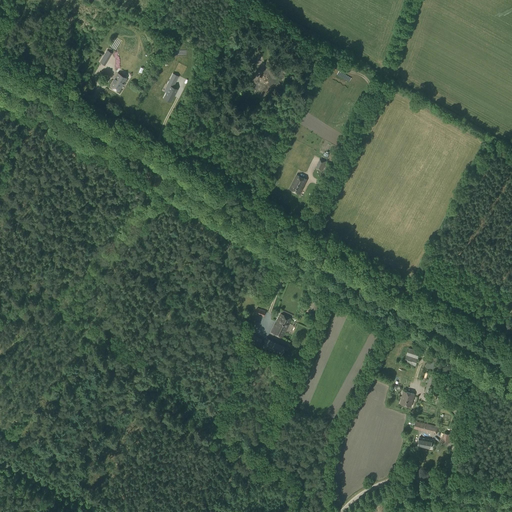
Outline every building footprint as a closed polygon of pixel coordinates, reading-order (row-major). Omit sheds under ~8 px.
[(115,78),(110,86),(118,91),(126,78),(120,74),(117,79),(115,78)] [(167,92),(164,98),(171,102),(177,89),(172,87),(174,85),(170,83),(171,81),(169,80),(167,85),(170,86),(167,92)] [(315,168),(321,171),(326,161),(320,158),(315,168)] [(297,175),(290,189),(299,194),(300,193),(299,193),(298,193),(299,189),(301,190),(306,180),(297,175)] [(263,317),(265,311),(257,308),(255,314),(263,317)] [(282,338),(291,319),(281,314),(271,332),(282,338)] [(258,347),(261,339),(245,332),(242,339),(258,347)] [(280,355),(285,346),(267,338),(263,347),(280,355)] [(420,351),(408,348),(404,362),(415,366),(420,351)] [(431,393),(437,375),(431,373),(425,391),(431,393)] [(411,406),(414,395),(404,392),(400,403),(411,406)] [(439,427),(415,421),(415,423),(412,422),(412,425),(414,426),(414,428),(431,432),(437,434),(439,427)] [(451,443),(452,434),(444,433),(442,442),(451,443)] [(430,449),(432,440),(419,438),(418,446),(430,449)]
